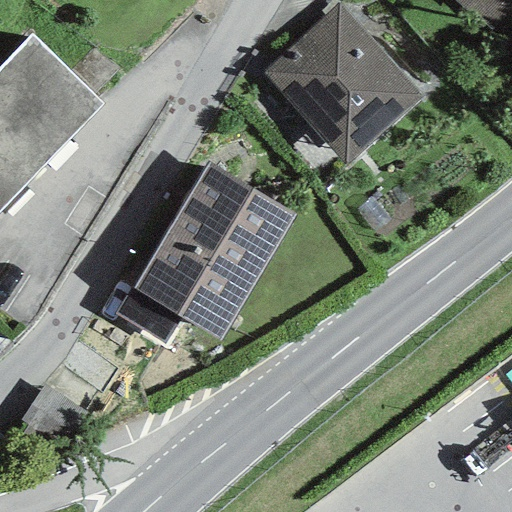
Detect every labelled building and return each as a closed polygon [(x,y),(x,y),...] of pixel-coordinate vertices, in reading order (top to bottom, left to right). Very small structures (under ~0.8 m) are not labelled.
[(479,0),(451,0),(467,14),(471,10),(479,0)] [(511,0),(479,0),(471,10),(511,47),(511,45),(511,0)] [(423,97),(338,3),(260,73),(345,167),(423,97)] [(30,35),(0,66),(0,210),(101,104),(30,35)] [(294,216),(208,163),(132,288),(180,318),(219,341),(294,216)] [(164,344),(180,318),(132,288),(116,314),(164,344)]
